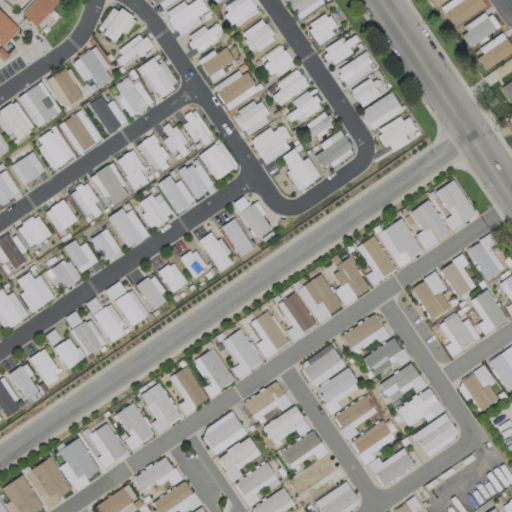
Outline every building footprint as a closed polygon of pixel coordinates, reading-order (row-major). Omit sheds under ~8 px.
[(59,0),(31,0),(20,12),(34,26),(58,0),(59,0)] [(152,0),(158,10),(174,0),(152,0)] [(196,17),(206,10),(199,0),(194,0),(185,6),(181,1),(163,13),(178,35),(199,21),(196,17)] [(220,8),(233,28),(257,12),(250,1),(251,0),(234,0),(232,2),(231,1),(220,8)] [(283,0),(298,20),(321,3),(318,0),(283,0)] [(113,5),(97,28),(114,40),(120,31),(124,34),(134,20),(113,5)] [(461,27),(464,32),(460,35),(468,47),(496,27),(485,10),(461,27)] [(0,59),(2,61),(8,55),(0,48),(0,47),(18,28),(0,11),(0,59)] [(329,29),(333,27),(325,13),(305,24),(316,44),(332,35),(329,29)] [(274,38),(260,19),(238,34),(252,53),(274,38)] [(222,37),(215,24),(205,29),(203,26),(185,36),(194,52),(222,37)] [(135,53),(138,56),(150,47),(140,33),(112,55),(119,65),(135,53)] [(347,47),(357,42),(353,33),(322,49),(329,64),(351,54),(347,47)] [(473,48),(484,67),(511,52),(511,51),(502,33),(473,48)] [(292,63),(279,45),(260,58),(272,76),(292,63)] [(110,78),(104,70),(108,67),(92,46),(71,62),(85,81),(89,78),(97,88),(110,78)] [(223,74),(219,67),(232,60),(224,47),(214,53),(212,50),(197,59),(209,82),(223,74)] [(372,69),(363,52),(334,68),(343,85),(372,69)] [(137,66),(154,97),(176,85),(162,61),(155,64),(151,57),(137,66)] [(45,78),(61,108),(80,97),(71,78),(70,78),(65,68),(45,78)] [(211,87),(226,110),(255,92),(239,68),(211,87)] [(274,82),(279,90),(271,94),(276,104),(306,87),(297,70),(274,82)] [(150,104),(134,75),(113,86),(117,93),(115,95),(127,116),(150,104)] [(378,78),(370,81),(369,78),(349,88),(358,106),(385,92),(378,78)] [(511,78),(499,86),(507,102),(511,99),(511,78)] [(38,82),(16,97),(35,126),(58,112),(38,82)] [(288,122),(296,117),(299,121),(319,108),(308,90),(290,101),(294,108),(284,115),(288,122)] [(359,111),(371,129),(401,110),(389,92),(359,111)] [(110,100),(104,104),(98,95),(86,104),(107,133),(125,120),(110,100)] [(269,121),(257,99),(233,112),(245,135),(269,121)] [(32,128),(13,101),(0,109),(0,127),(6,136),(11,132),(16,139),(32,128)] [(100,138),(80,109),(57,124),(76,154),(100,138)] [(198,138),(202,145),(211,140),(194,109),(179,117),(192,141),(198,138)] [(309,138),(320,132),(319,130),(330,124),(323,112),(301,124),(309,138)] [(407,142),(403,134),(413,129),(406,114),(376,129),(387,152),(407,142)] [(168,153),(176,149),(180,156),(188,152),(170,121),(160,126),(166,137),(161,139),(168,153)] [(288,149),(282,140),(287,137),(280,125),(270,131),(268,128),(248,139),(262,164),(288,149)] [(33,138),(50,169),(71,156),(54,126),(33,138)] [(322,171),(351,151),(338,130),(317,144),(321,149),(312,155),(322,171)] [(134,145),(153,173),(169,162),(150,134),(134,145)] [(235,165),(218,140),(197,155),(214,180),(235,165)] [(279,155),(287,169),(285,171),(295,190),(318,177),(307,157),(299,161),(293,148),(279,155)] [(132,190),(147,181),(130,150),(115,159),(132,190)] [(8,164),(18,184),(42,173),(32,152),(8,164)] [(177,171),(191,197),(211,187),(197,161),(177,171)] [(100,199),(107,195),(112,203),(128,195),(110,163),(87,176),(100,199)] [(172,183),(167,175),(155,183),(174,213),(192,202),(178,179),(172,183)] [(450,230),(474,213),(450,179),(433,192),(449,215),(443,219),(450,230)] [(96,201),(85,182),(69,191),(84,218),(97,211),(93,203),(96,201)] [(148,228),(171,215),(157,191),(137,202),(143,211),(139,213),(148,228)] [(75,220),(61,199),(43,211),(57,232),(75,220)] [(420,230),(414,234),(423,249),(448,232),(426,200),(408,212),(420,230)] [(254,202),(238,211),(254,238),(270,228),(254,202)] [(111,221),(115,227),(111,230),(123,247),(145,233),(129,209),(111,221)] [(47,236),(36,215),(16,226),(27,247),(47,236)] [(421,251),(399,217),(375,233),(396,266),(421,251)] [(237,256),(250,249),(233,218),(220,225),(237,256)] [(88,239),(102,260),(118,249),(104,228),(88,239)] [(24,261),(20,253),(24,250),(12,231),(0,238),(0,263),(0,264),(6,260),(12,269),(24,261)] [(215,241),(208,232),(197,240),(219,271),(233,261),(217,239),(215,241)] [(354,247),(370,270),(363,275),(370,285),(394,269),(371,235),(354,247)] [(485,280),(502,269),(481,238),(465,249),(485,280)] [(84,242),(77,246),(73,239),(62,245),(77,272),(95,262),(84,242)] [(193,249),(179,257),(191,278),(205,270),(193,249)] [(462,266),(465,264),(461,255),(439,266),(454,297),(472,288),(462,266)] [(45,270),(59,291),(78,279),(64,258),(45,270)] [(328,271),(339,287),(333,290),(342,304),(367,287),(347,258),(328,271)] [(185,282),(171,262),(156,272),(170,292),(185,282)] [(31,279),(27,272),(15,279),(22,291),(18,293),(29,311),(52,298),(39,274),(31,279)] [(429,318),(447,306),(438,292),(444,288),(433,272),(409,288),(429,318)] [(339,307),(320,273),(296,287),(315,321),(339,307)] [(510,303),(503,307),(509,316),(511,313),(511,273),(497,283),(510,303)] [(152,309),(167,298),(150,275),(135,285),(152,309)] [(113,300),(130,325),(146,314),(130,289),(113,300)] [(504,319),(484,289),(467,301),(481,320),(475,324),(482,334),(504,319)] [(4,296),(1,290),(0,290),(0,324),(3,329),(26,316),(12,291),(4,296)] [(290,340),(314,323),(291,292),(274,304),(290,326),(284,331),(290,340)] [(109,342),(123,334),(117,325),(121,323),(109,303),(92,314),(109,342)] [(254,343),(262,357),(286,343),(266,310),(248,321),(259,340),(254,343)] [(465,318),(459,322),(454,313),(437,323),(448,342),(443,345),(449,355),(477,339),(465,318)] [(386,336),(372,314),(340,335),(351,353),(374,338),(377,342),(386,336)] [(65,368),(104,344),(88,318),(67,331),(70,336),(52,347),(65,368)] [(236,364),(230,368),(236,378),(260,362),(238,328),(221,340),(236,364)] [(359,358),(371,376),(395,361),(397,365),(407,359),(392,337),(359,358)] [(343,365),(329,344),(297,365),(312,387),(343,365)] [(504,391),(511,386),(511,362),(510,358),(511,356),(511,345),(487,359),(504,391)] [(190,360),(205,384),(201,386),(208,396),(232,381),(211,347),(190,360)] [(27,358),(45,384),(59,374),(42,348),(27,358)] [(7,374),(24,398),(36,390),(27,377),(31,374),(24,363),(7,374)] [(414,392),(424,385),(409,363),(377,384),(389,401),(411,387),(414,392)] [(183,400),(177,404),(183,414),(206,398),(184,365),(167,376),(183,400)] [(492,380),(482,365),(454,385),(464,400),(469,396),(478,410),(496,398),(486,384),(492,380)] [(334,401),(357,386),(346,368),(313,388),(329,414),(339,407),(334,401)] [(20,407),(0,378),(0,409),(5,417),(20,407)] [(275,405),(279,410),(289,403),(274,381),(242,402),(253,419),(275,405)] [(179,417),(157,382),(138,394),(154,419),(149,423),(155,432),(179,417)] [(422,416),(425,421),(442,410),(428,388),(395,408),(406,426),(422,416)] [(352,427),(374,412),(363,395),(331,416),(345,439),(356,432),(352,427)] [(128,435),(122,440),(129,450),(152,433),(130,402),(113,414),(128,435)] [(308,430),(294,406),(261,424),(272,443),(294,431),(297,436),(308,430)] [(213,454),(244,433),(229,411),(198,432),(213,454)] [(411,434),(425,456),(457,434),(443,413),(411,434)] [(348,439),(362,464),(373,458),(370,451),(392,439),(382,421),(348,439)] [(99,455),(95,458),(101,467),(124,452),(105,422),(86,435),(99,455)] [(312,453),(315,459),(325,453),(311,430),(278,451),(288,468),(312,453)] [(215,458),(230,481),(240,475),(236,469),(259,453),(247,436),(215,458)] [(74,490),(87,482),(85,478),(97,470),(76,437),(56,450),(64,462),(58,466),(74,490)] [(412,467),(403,448),(378,461),(376,457),(367,462),(378,485),(412,467)] [(71,490),(48,456),(22,474),(45,507),(71,490)] [(166,479),(170,484),(179,479),(164,456),(131,477),(139,490),(154,481),(157,485),(166,479)] [(248,506),(257,499),(253,493),(275,478),(263,462),(232,484),(248,506)] [(3,504),(8,511),(32,511),(41,507),(20,474),(0,487),(8,500),(3,504)] [(148,503),(153,511),(178,511),(196,501),(183,481),(148,503)] [(312,502),(318,511),(344,511),(359,503),(344,481),(312,502)] [(280,511),(292,504),(282,487),(249,508),(252,511),(280,511)] [(416,511),(414,508),(419,505),(412,496),(391,510),(392,511),(416,511)] [(511,511),(511,497),(500,505),(504,511),(511,511)]
